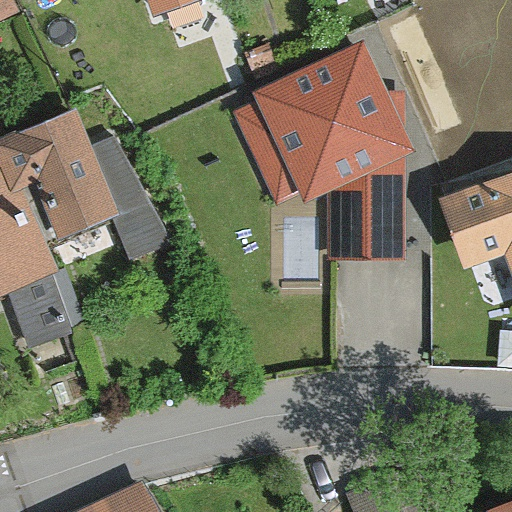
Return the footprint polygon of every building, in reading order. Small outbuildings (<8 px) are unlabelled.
[(147,0),(159,36),(213,19),(206,0),(147,0)] [(247,60),(257,83),(283,72),(273,49),(247,60)] [(419,163),(369,54),(260,106),(314,218),(332,208),(334,268),(410,269),(409,163),(419,163)] [(82,127),(5,158),(48,262),(125,231),(82,127)] [(48,262),(5,158),(0,160),(0,303),(12,299),(36,357),(80,339),(48,262)] [(510,276),(511,282),(511,182),(440,207),(469,290),(510,276)] [(429,511),(415,476),(351,503),(354,511),(429,511)] [(157,511),(144,487),(96,511),(157,511)]
